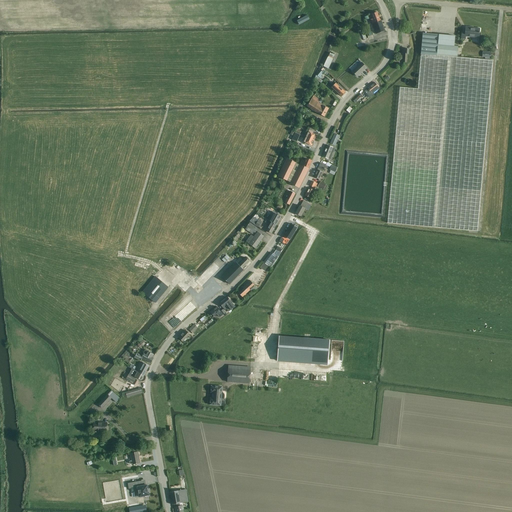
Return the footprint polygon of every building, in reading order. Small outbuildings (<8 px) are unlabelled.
[(371,19),(376,34),(385,31),(381,21),(380,21),(377,12),(372,14),(373,18),(371,19)] [(465,36),(479,37),(480,28),(466,27),(465,32),(461,32),(461,39),(465,39),(465,36)] [(391,183),(387,223),(477,231),(481,191),(493,60),(457,56),(458,46),(454,46),(454,45),(455,36),(454,36),(439,34),(434,34),(427,33),(423,33),(421,53),(419,79),(418,89),(400,87),(391,183)] [(401,53),(400,62),(406,62),(407,54),(408,54),(409,49),(403,48),(403,53),(401,53)] [(357,76),(364,70),(367,68),(362,62),(352,71),(357,76)] [(336,83),(332,88),(341,96),(345,92),(342,89),(343,88),(338,83),(337,84),(336,83)] [(368,89),(364,92),(367,97),(368,98),(371,97),(370,95),(372,93),(373,94),(376,92),(376,91),(379,88),(378,87),(375,83),(368,88),(368,89)] [(307,107),(324,116),(329,109),(319,103),(320,100),(313,96),(307,107)] [(306,135),(305,136),(314,140),(317,135),(316,135),(313,134),(315,130),(314,130),(311,128),(310,128),(309,132),(308,131),(307,136),(306,135)] [(312,146),(314,140),(305,136),(306,135),(303,134),(302,137),(306,138),(304,142),(312,146)] [(334,134),(332,140),(330,143),(335,145),(339,136),(334,134)] [(328,158),(329,157),(330,156),(329,155),(333,147),(327,145),(322,156),(328,158)] [(287,158),(278,176),(282,178),(287,180),(291,183),(299,187),(312,161),(306,158),(305,161),(302,160),(300,165),(296,163),(296,162),(287,158)] [(324,170),(325,167),(327,168),(328,166),(325,165),(326,165),(320,163),(318,167),(319,168),(318,170),(317,169),(314,177),(319,179),(322,171),(322,172),(323,169),(324,170)] [(310,198),(310,197),(311,197),(312,196),(313,196),(313,195),(312,194),(314,190),(315,188),(313,187),(315,183),(312,181),(310,185),(312,186),(311,189),(309,188),(305,195),(310,198)] [(290,191),(285,202),(289,205),(295,194),(290,191)] [(299,205),(295,213),(301,216),(305,209),(307,207),(308,204),(309,203),(303,201),(302,204),(301,206),(299,205)] [(276,214),(271,222),(276,225),(281,216),(276,214)] [(271,222),(267,230),(272,233),(276,225),(271,222)] [(250,223),(245,229),(253,234),(254,232),(255,233),(258,228),(250,223)] [(291,224),(284,236),(289,239),(290,239),(297,228),(296,227),(291,224)] [(255,248),(258,245),(264,236),(258,232),(254,237),(251,235),(246,242),(255,248)] [(271,253),(264,262),(269,266),(271,263),(272,264),(277,257),(271,253)] [(236,262),(222,276),(230,284),(244,269),(243,268),(250,261),(246,257),(243,260),(240,257),(236,262)] [(143,292),(148,296),(155,303),(168,287),(156,277),(143,292)] [(238,292),(242,296),(242,297),(250,290),(253,292),(257,288),(255,286),(255,285),(250,280),(238,292)] [(223,300),(219,303),(223,308),(223,307),(224,308),(225,310),(227,309),(229,311),(230,312),(232,311),(231,309),(232,309),(233,308),(235,306),(233,304),(232,303),(228,297),(227,297),(223,300)] [(214,316),(220,311),(217,306),(210,312),(214,316)] [(194,324),(189,329),(193,332),(198,327),(194,324)] [(178,337),(179,337),(182,341),(190,334),(186,330),(178,337)] [(279,337),(277,361),(328,365),(329,340),(279,337)] [(152,357),(154,354),(148,351),(146,354),(144,353),(142,356),(137,353),(135,357),(141,361),(142,358),(151,363),(154,358),(152,357)] [(142,362),(137,372),(144,375),(149,366),(142,362)] [(249,383),(250,369),(228,368),(227,382),(249,383)] [(128,375),(126,378),(134,382),(136,379),(136,378),(141,380),(144,375),(137,372),(132,369),(129,375),(128,375)] [(210,398),(210,405),(221,405),(221,399),(223,399),(224,399),(224,398),(225,397),(225,396),(225,395),(225,394),(224,393),(223,393),(222,392),(222,386),(211,386),(211,392),(214,392),(213,398),(210,398)] [(130,391),(126,392),(127,397),(143,393),(141,388),(137,389),(138,392),(130,394),(130,391)] [(107,394),(98,404),(102,408),(112,398),(108,394),(107,394)] [(107,423),(104,422),(97,422),(94,422),(93,431),(95,431),(95,436),(101,436),(101,431),(107,431),(107,423)] [(131,453),(132,460),(130,461),(130,464),(131,464),(133,464),(140,463),(138,451),(131,453)] [(133,488),(134,492),(135,497),(139,496),(145,495),(145,497),(148,496),(148,495),(149,495),(147,485),(139,486),(138,481),(128,483),(129,488),(133,488)] [(186,488),(169,491),(172,504),(188,501),(186,488)] [(177,506),(175,507),(175,511),(183,511),(182,505),(180,505),(179,503),(176,504),(177,506)]
